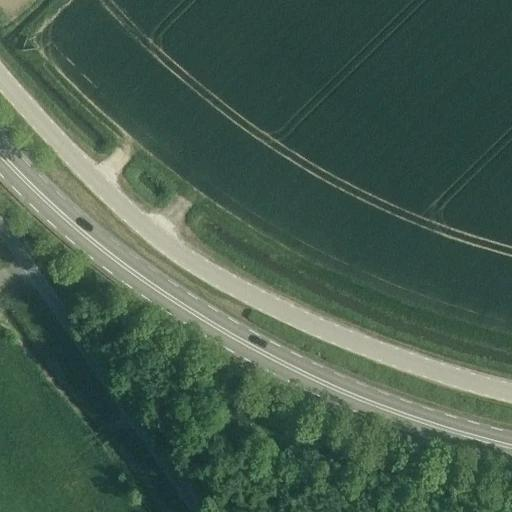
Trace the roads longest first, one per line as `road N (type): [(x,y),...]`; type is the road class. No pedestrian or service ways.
road 1 (unclassified): [(511,396),(327,334),(172,253),(0,80)]
road 2 (primary): [(511,450),(388,413),(229,337),(122,267),(0,155)]
